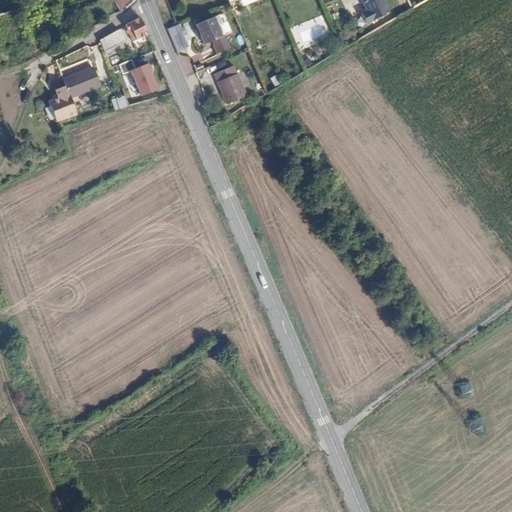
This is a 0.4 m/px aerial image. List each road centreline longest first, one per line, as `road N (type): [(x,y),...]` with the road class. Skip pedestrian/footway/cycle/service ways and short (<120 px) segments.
road 1 (secondary): [(146,1),(361,511)]
road 2 (track): [(511,308),(330,439)]
road 3 (track): [(0,365),(61,511)]
road 4 (residential): [(38,62),(146,1)]
